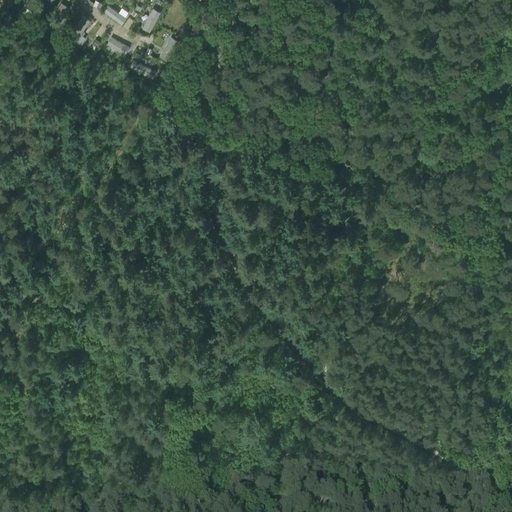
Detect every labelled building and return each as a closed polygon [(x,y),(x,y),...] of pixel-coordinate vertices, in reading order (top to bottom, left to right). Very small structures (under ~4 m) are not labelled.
[(28,0),(27,0),(24,5),(41,15),(45,9),(28,0)] [(61,3),(52,18),(59,23),(68,7),(61,3)] [(107,5),(103,11),(121,24),(126,18),(107,5)] [(152,9),(142,28),(149,32),(160,12),(152,9)] [(83,15),(68,38),(75,42),(90,20),(83,15)] [(111,37),(107,44),(125,54),(129,47),(111,37)] [(171,37),(159,57),(166,61),(178,41),(171,37)] [(95,39),(92,45),(96,48),(100,42),(95,39)] [(133,61),(130,68),(150,77),(153,70),(133,61)]
